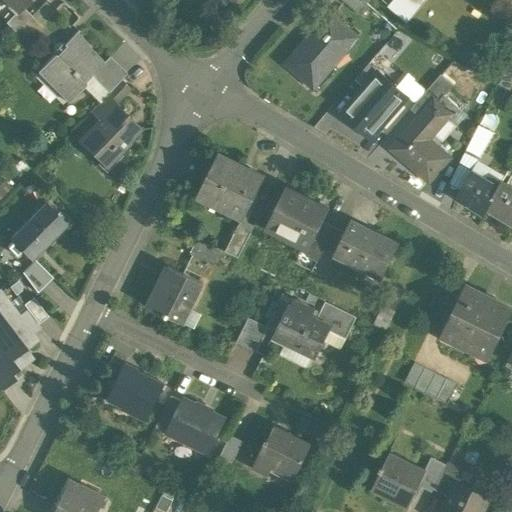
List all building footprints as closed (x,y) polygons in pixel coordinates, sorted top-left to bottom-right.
[(4,0),(16,12),(17,12),(22,8),(29,0),(4,0)] [(366,3),(362,0),(340,0),(360,17),(369,6),(366,3)] [(398,0),(411,11),(420,0),(398,0)] [(22,8),(17,12),(16,12),(5,23),(15,32),(30,16),(22,8)] [(357,37),(329,12),(310,34),(313,36),(287,67),(312,89),(357,37)] [(15,32),(12,34),(24,45),(42,27),(30,16),(15,32)] [(105,62),(76,32),(37,71),(38,72),(42,68),(70,97),(66,100),(68,101),(86,84),(84,82),(94,73),(95,74),(106,63),(105,62)] [(127,73),(110,57),(105,62),(106,63),(95,74),(111,90),(127,73)] [(400,101),(370,71),(332,110),(333,111),(336,107),(364,136),(361,139),(362,140),(380,122),(379,121),(388,112),(390,113),(401,102),(400,101)] [(124,79),(109,94),(117,102),(118,103),(133,88),(124,79)] [(439,96),(428,87),(411,107),(420,115),(421,116),(435,99),(435,100),(439,96)] [(109,94),(91,111),(99,119),(100,120),(117,102),(109,94)] [(420,115),(391,148),(428,181),(449,157),(428,138),(450,113),(435,100),(435,99),(421,116),(420,115)] [(117,102),(100,120),(99,119),(80,139),(101,159),(113,147),(118,151),(142,127),(118,103),(117,102)] [(494,132),(478,124),(468,144),(483,151),(494,132)] [(264,175),(216,153),(195,197),(243,220),(264,175)] [(497,186),(471,170),(455,196),(481,212),(484,207),(497,186)] [(0,198),(12,185),(0,175),(0,198)] [(511,223),(511,186),(501,180),(497,186),(484,207),(511,224),(511,223)] [(329,207),(286,186),(266,226),(308,248),(311,242),(322,221),(329,207)] [(46,203),(10,239),(30,258),(42,246),(38,243),(60,221),(64,224),(65,223),(46,203)] [(398,243),(350,219),(344,232),(333,253),(333,254),(381,278),(398,243)] [(333,226),(322,221),(311,242),(322,248),(333,226)] [(237,223),(223,250),(235,257),(249,229),(237,223)] [(344,232),(333,226),(322,248),(333,253),(344,232)] [(221,250),(197,238),(189,254),(213,266),(221,250)] [(52,278),(35,261),(21,272),(36,291),(52,278)] [(202,282),(167,265),(147,306),(167,316),(168,315),(182,322),(202,282)] [(403,291),(393,286),(383,305),(384,305),(393,310),(394,310),(403,291)] [(511,314),(511,309),(467,286),(441,336),(489,360),(511,314)] [(17,316),(0,293),(0,364),(2,363),(10,373),(11,373),(24,363),(17,353),(35,340),(31,334),(17,316)] [(39,322),(49,316),(37,296),(27,302),(39,322)] [(313,309),(291,298),(288,305),(286,304),(278,321),(271,335),(315,357),(328,330),(330,326),(317,320),(309,316),(313,309)] [(277,300),(275,304),(272,302),(266,314),(278,321),(286,304),(277,300)] [(346,339),(357,317),(326,302),(317,320),(330,326),(328,330),(346,339)] [(393,310),(384,305),(374,325),(383,329),(393,310)] [(41,327),(27,309),(17,316),(31,334),(41,327)] [(267,326),(247,316),(235,341),(255,351),(267,326)] [(125,356),(114,351),(104,372),(114,378),(125,356)] [(0,364),(0,387),(2,390),(16,379),(11,373),(10,373),(2,363),(0,364)] [(458,384),(415,363),(405,383),(449,405),(458,384)] [(137,373),(121,365),(105,398),(123,406),(124,403),(149,415),(165,384),(138,371),(137,373)] [(156,428),(166,433),(167,432),(182,401),(172,396),(156,428)] [(224,420),(183,400),(182,401),(167,432),(208,452),(224,420)] [(311,447),(275,429),(269,440),(267,440),(254,466),(269,474),(274,464),(296,475),(311,447)] [(242,443),(230,436),(219,457),(232,463),(242,443)] [(401,456),(385,448),(369,479),(404,496),(420,464),(402,455),(401,456)] [(444,467),(434,489),(446,495),(457,473),(444,467)] [(482,511),(489,499),(458,483),(462,476),(457,473),(446,495),(449,497),(441,511),(482,511)] [(94,511),(104,494),(67,476),(49,511),(94,511)]
